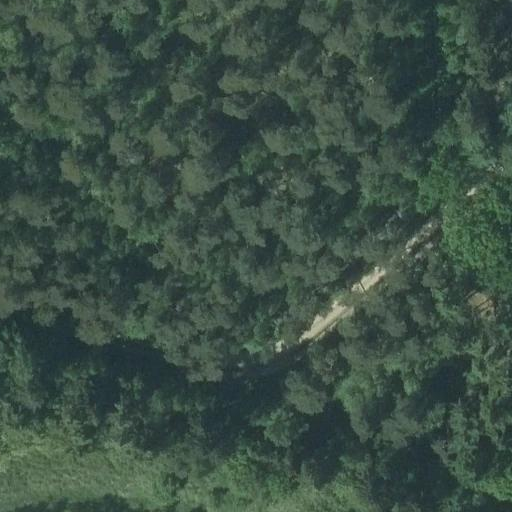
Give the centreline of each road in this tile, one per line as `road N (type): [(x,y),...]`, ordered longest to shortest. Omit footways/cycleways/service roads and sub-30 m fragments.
road 1 (track): [(0,294),(204,359),(236,365),(276,354),(511,153)]
road 2 (track): [(511,470),(283,381)]
road 3 (track): [(444,233),(425,0)]
